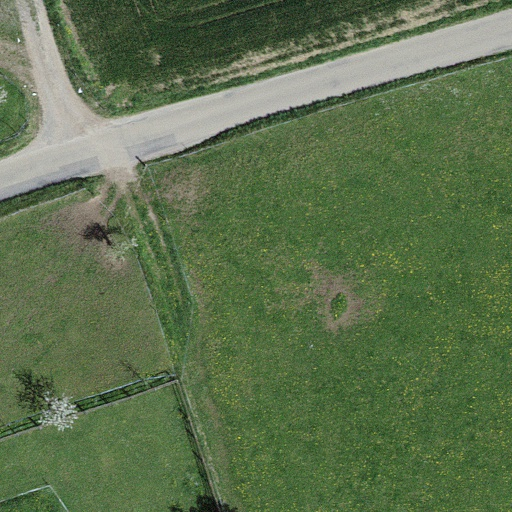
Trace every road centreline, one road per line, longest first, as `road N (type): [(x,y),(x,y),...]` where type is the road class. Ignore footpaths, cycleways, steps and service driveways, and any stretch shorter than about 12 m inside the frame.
road 1 (unclassified): [(511,33),(0,188)]
road 2 (track): [(19,0),(70,163)]
